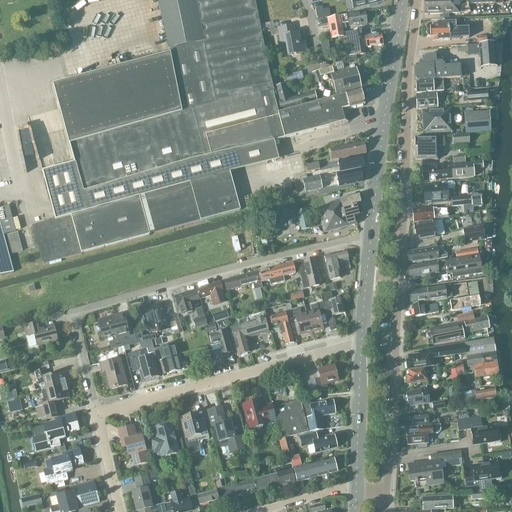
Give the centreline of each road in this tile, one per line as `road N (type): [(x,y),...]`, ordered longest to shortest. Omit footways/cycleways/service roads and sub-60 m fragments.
road 1 (residential): [(384,487),(417,0)]
road 2 (residential): [(94,411),(64,313),(371,234)]
road 3 (residential): [(94,411),(363,341)]
road 4 (tertiary): [(371,234),(400,0)]
road 5 (tertiary): [(359,487),(363,341)]
